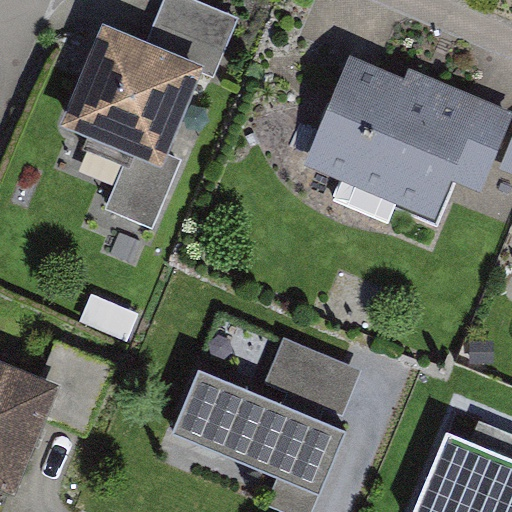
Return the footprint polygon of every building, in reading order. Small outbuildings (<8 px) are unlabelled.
[(184,0),(165,0),(144,52),(205,77),(216,81),(240,22),(184,0)] [(67,123),(61,136),(76,142),(128,163),(148,172),(163,178),(169,164),(170,161),(199,91),(205,77),(144,52),(103,35),(97,50),(67,123)] [(448,153),(481,167),(504,112),(465,96),(460,108),(350,63),(313,152),(338,162),(328,185),(389,209),(396,194),(426,206),(448,153)] [(511,157),(511,127),(503,153),(511,157)] [(169,164),(163,178),(148,172),(128,163),(106,216),(154,235),(183,166),(170,161),(169,164)] [(0,359),(0,474),(8,477),(38,403),(80,420),(106,356),(52,334),(36,374),(0,359)] [(265,389),(344,422),(363,376),(285,343),(265,389)] [(200,380),(173,445),(277,488),(320,507),(348,442),(200,380)] [(511,511),(511,478),(461,459),(441,511),(511,511)] [(318,511),(320,507),(277,488),(267,511),(318,511)]
